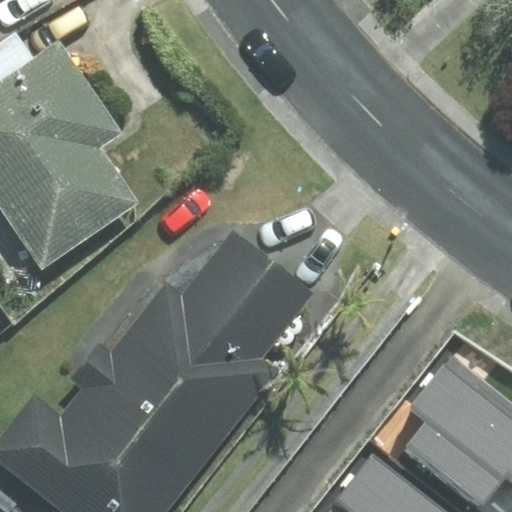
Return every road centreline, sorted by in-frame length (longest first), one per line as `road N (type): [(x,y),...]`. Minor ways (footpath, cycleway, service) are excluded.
road 1 (residential): [(481,217),(462,281),(272,511)]
road 2 (tertiary): [(481,217),(364,110),(269,0)]
